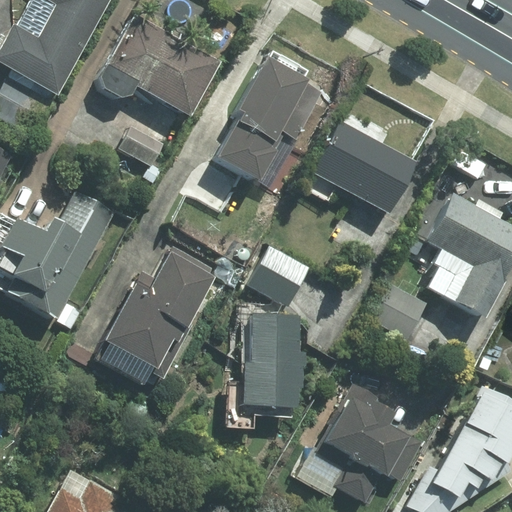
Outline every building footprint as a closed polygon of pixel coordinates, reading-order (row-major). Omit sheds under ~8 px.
[(0,126),(22,140),(102,0),(27,0),(44,9),(25,43),(0,29),(0,77),(1,78),(0,80),(0,126)] [(177,123),(209,67),(124,19),(94,70),(126,89),(124,93),(177,123)] [(255,154),(293,87),(291,86),(297,76),(262,54),(245,82),(242,80),(221,118),(225,120),(201,163),(243,187),(261,157),(255,154)] [(375,220),(405,166),(330,123),(299,177),(375,220)] [(0,300),(44,325),(107,214),(70,193),(47,231),(36,225),(29,237),(6,224),(0,234),(0,261),(5,265),(0,273),(0,285),(3,287),(0,291),(0,300)] [(460,271),(440,307),(469,323),(511,246),(511,235),(442,197),(415,246),(460,271)] [(264,247),(239,289),(279,311),(303,269),(264,247)] [(161,350),(206,273),(167,251),(161,261),(156,258),(142,281),(131,275),(79,366),(128,393),(154,346),(161,350)] [(398,343),(418,306),(382,286),(361,323),(398,343)] [(511,293),(505,304),(509,307),(502,317),(511,323),(511,293)] [(237,369),(230,368),(227,412),(281,416),(283,395),(288,395),(289,373),(292,373),(293,358),(287,357),(289,321),(241,317),(237,369)] [(371,401),(346,387),(306,454),(334,471),(323,490),(356,509),(369,486),(385,495),(414,445),(378,424),(382,418),(367,408),(371,401)] [(425,472),(421,469),(398,510),(401,511),(445,511),(503,473),(496,462),(501,453),(495,449),(511,421),(511,410),(477,389),(425,472)] [(70,503),(51,492),(39,511),(119,511),(122,508),(80,484),(70,503)]
